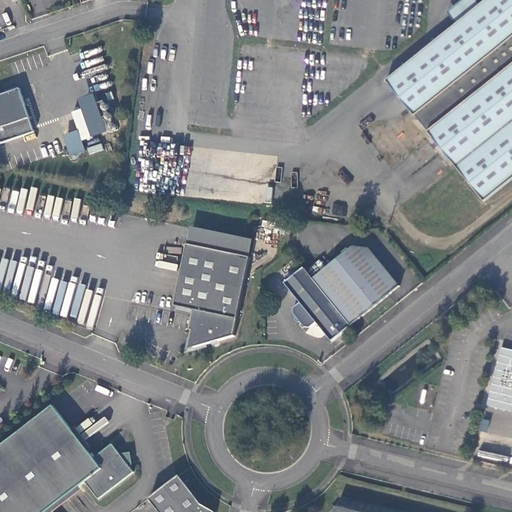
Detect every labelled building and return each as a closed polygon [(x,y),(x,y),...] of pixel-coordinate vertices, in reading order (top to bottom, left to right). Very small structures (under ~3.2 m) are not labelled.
[(464,2),(458,7),(467,19),(458,24),(388,82),(485,202),(511,180),(511,0),(488,0),(482,6),(473,13),(464,2)] [(476,0),(466,0),(464,2),(473,13),(482,6),(476,0)] [(467,19),(458,7),(449,14),(458,24),(467,19)] [(0,142),(34,130),(17,86),(1,92),(0,92),(0,142)] [(81,139),(105,132),(94,93),(77,98),(80,108),(71,111),(76,130),(62,134),(69,156),(84,151),(81,139)] [(101,143),(87,148),(89,154),(103,150),(101,143)] [(255,237),(193,224),(189,243),(251,256),(255,237)] [(236,335),(251,256),(189,243),(176,305),(195,309),(191,329),(193,329),(189,348),(209,343),(236,335)] [(323,259),(308,270),(352,325),(401,286),(371,248),(354,246),(329,266),(323,259)] [(308,270),(306,267),(284,283),(300,303),(293,308),(293,313),(298,320),(304,327),(309,328),(316,322),(331,341),(352,325),(308,270)] [(511,349),(502,347),(491,388),(506,392),(511,367),(511,349)] [(75,431),(54,404),(0,444),(0,511),(42,511),(86,479),(99,496),(134,470),(113,442),(94,456),(75,431)] [(181,477),(151,499),(160,511),(214,511),(203,506),(181,477)] [(403,511),(341,497),(337,511),(403,511)]
